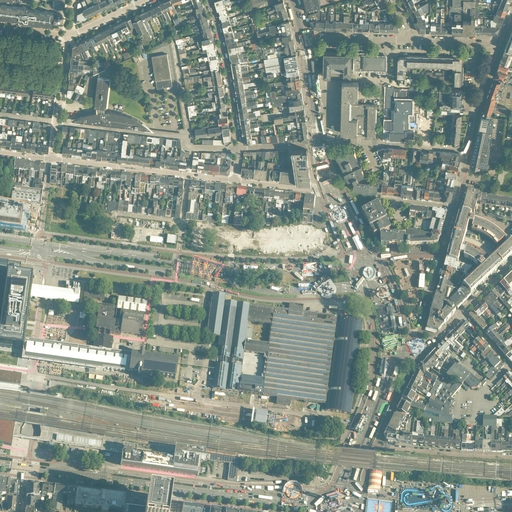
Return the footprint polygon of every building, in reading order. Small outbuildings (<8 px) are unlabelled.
[(20,20),(22,22),(27,23),(28,22),(32,22),(31,23),(38,24),(38,23),(42,24),(49,25),(49,24),(51,25),(52,20),(53,20),(56,20),(57,17),(56,17),(56,13),(52,13),(52,12),(47,11),(47,10),(44,10),(44,11),(40,10),(33,9),(29,9),(29,8),(26,8),(26,6),(22,5),(22,7),(17,6),(18,5),(17,5),(17,4),(14,0),(0,0),(0,17),(5,18),(9,18),(9,19),(16,20),(16,19),(20,19),(20,20)] [(87,7),(91,15),(97,12),(93,5),(92,5),(89,0),(85,0),(89,6),(87,7)] [(92,0),(95,4),(93,5),(97,12),(102,10),(96,0),(92,0)] [(96,0),(102,10),(107,8),(102,0),(101,1),(100,0),(96,0)] [(171,3),(170,0),(169,0),(165,2),(168,9),(171,8),(174,14),(177,12),(174,5),(173,3),(172,2),(171,3)] [(203,4),(201,0),(199,0),(193,2),(193,4),(185,7),(186,9),(188,9),(203,4)] [(224,3),(216,6),(218,11),(226,8),(232,6),(231,3),(236,2),(235,0),(234,0),(230,1),(224,3)] [(249,0),(251,7),(252,10),(275,3),(283,0),(249,0)] [(284,1),(283,0),(275,3),(275,4),(271,5),(272,7),(268,9),(269,11),(285,6),(284,1)] [(304,0),(305,1),(306,6),(307,7),(308,11),(307,12),(308,12),(319,9),(319,8),(318,4),(320,3),(319,0),(304,0)] [(371,10),(367,12),(369,13),(372,12),(374,11),(378,9),(380,8),(387,5),(386,4),(385,1),(385,0),(384,0),(383,0),(377,3),(377,4),(378,6),(377,6),(370,9),(371,10)] [(407,7),(409,11),(426,3),(424,0),(415,5),(414,3),(407,7)] [(475,6),(476,2),(475,0),(463,0),(463,7),(471,7),(474,7),(474,8),(475,8),(475,6)] [(84,1),(81,2),(84,9),(83,10),(86,17),(91,15),(87,7),(84,1)] [(425,32),(425,23),(426,17),(427,17),(427,16),(430,16),(431,1),(426,3),(409,11),(414,23),(418,31),(419,32),(422,32),(425,32)] [(165,2),(160,4),(168,21),(171,20),(166,10),(168,9),(165,2)] [(160,4),(155,7),(159,15),(160,14),(165,24),(169,23),(168,21),(160,4)] [(203,4),(188,9),(189,12),(196,9),(196,11),(197,12),(205,9),(203,4)] [(219,15),(220,16),(228,14),(228,13),(227,10),(233,8),(232,6),(226,8),(218,11),(219,15)] [(387,6),(384,8),(385,9),(386,12),(387,15),(389,20),(390,19),(392,22),(390,22),(390,31),(398,31),(399,29),(398,27),(395,22),(391,14),(389,9),(387,6)] [(155,7),(150,9),(157,24),(160,22),(157,16),(159,15),(155,7)] [(452,23),(452,32),(457,33),(458,13),(461,13),(461,7),(452,7),(452,10),(452,13),(452,16),(452,23)] [(505,16),(507,10),(499,7),(497,7),(493,7),(493,10),(497,10),(496,12),(505,16)] [(385,22),(385,31),(390,31),(390,22),(387,15),(386,12),(384,13),(383,10),(385,9),(384,8),(380,9),(381,12),(384,20),(385,22)] [(159,29),(158,27),(150,9),(145,11),(149,19),(150,18),(156,30),(159,29)] [(206,14),(205,9),(197,12),(197,14),(189,17),(189,20),(206,14)] [(76,22),(86,17),(83,10),(76,14),(75,21),(76,22)] [(141,13),(140,14),(142,17),(147,28),(150,36),(152,35),(151,32),(152,32),(150,27),(146,20),(149,19),(145,11),(141,13)] [(492,18),(502,22),(505,16),(496,12),(496,13),(495,13),(494,15),(485,15),(479,15),(479,11),(478,11),(475,11),(475,18),(480,18),(484,18),(485,18),(488,18),(491,18),(492,18)] [(228,14),(220,16),(221,21),(230,19),(229,16),(235,15),(234,12),(228,14)] [(200,21),(200,22),(208,20),(208,19),(206,14),(189,20),(185,21),(186,23),(192,22),(199,19),(200,21)] [(136,20),(133,21),(144,44),(152,40),(150,36),(147,28),(142,17),(136,20)] [(221,21),(223,27),(227,26),(226,25),(237,22),(235,17),(230,19),(221,21)] [(463,23),(463,33),(475,33),(475,21),(474,21),(474,17),(470,17),(470,21),(463,21),(463,23)] [(130,18),(126,21),(132,35),(133,37),(136,36),(134,33),(132,28),(134,27),(130,18)] [(480,25),(480,33),(491,34),(491,31),(491,30),(489,30),(487,29),(488,18),(485,18),(484,18),(480,18),(480,25)] [(498,33),(502,22),(492,18),(491,18),(488,18),(487,29),(489,30),(491,30),(491,31),(491,34),(496,34),(498,33)] [(201,24),(191,27),(191,30),(194,29),(210,25),(208,20),(200,22),(201,24)] [(126,21),(120,23),(124,30),(126,29),(127,32),(126,32),(128,37),(132,35),(126,21)] [(269,26),(270,31),(290,27),(289,21),(269,26)] [(227,26),(223,27),(224,32),(233,31),(233,30),(232,29),(231,25),(237,24),(237,22),(226,25),(227,26)] [(120,23),(115,26),(121,38),(123,41),(127,39),(124,34),(123,35),(122,31),(124,30),(120,23)] [(191,30),(189,31),(190,34),(198,31),(199,33),(202,33),(203,31),(203,32),(211,30),(210,25),(194,29),(191,30)] [(117,40),(121,38),(115,26),(111,28),(110,28),(113,35),(114,35),(117,40)] [(270,31),(258,33),(259,36),(260,39),(292,32),(290,27),(270,31)] [(110,28),(105,30),(114,48),(117,47),(111,36),(113,35),(110,28)] [(114,48),(105,30),(101,33),(102,36),(102,37),(104,40),(106,39),(111,50),(114,49),(114,48)] [(196,36),(197,39),(213,35),(211,30),(203,32),(204,34),(196,36)] [(101,33),(95,35),(101,47),(104,53),(107,52),(102,41),(103,41),(104,40),(102,37),(102,36),(101,33)] [(283,35),(276,36),(277,41),(293,38),(292,33),(283,35)] [(230,36),(225,37),(227,43),(237,41),(238,40),(237,38),(241,37),(243,36),(242,34),(230,37),(230,36)] [(95,35),(91,37),(97,51),(100,50),(99,48),(101,47),(95,35)] [(198,44),(214,40),(213,35),(197,39),(198,44)] [(97,51),(91,37),(86,39),(90,47),(90,46),(92,50),(93,49),(95,53),(97,51)] [(264,44),(261,44),(262,49),(270,47),(279,46),(294,43),(293,38),(277,41),(266,43),(266,45),(264,46),(264,44)] [(86,39),(81,42),(88,56),(91,55),(88,48),(89,47),(90,47),(86,39)] [(214,40),(198,44),(199,49),(207,47),(215,45),(214,40)] [(139,41),(135,41),(137,45),(138,47),(141,53),(145,50),(142,43),(140,44),(139,41)] [(88,56),(81,42),(76,44),(80,51),(82,51),(86,60),(89,59),(88,56)] [(279,47),(275,48),(275,51),(295,48),(294,43),(279,46),(279,47)] [(75,54),(80,51),(76,44),(73,46),(72,46),(71,56),(76,57),(76,56),(75,54)] [(237,46),(228,48),(228,49),(229,54),(241,51),(244,51),(244,48),(243,45),(237,47),(237,46)] [(295,48),(275,51),(276,57),(281,56),(280,55),(296,53),(295,48)] [(209,58),(209,59),(218,57),(216,51),(208,53),(208,55),(201,57),(198,58),(199,61),(201,61),(201,60),(209,58)] [(344,53),(345,53),(340,53),(324,52),(323,76),(331,77),(331,65),(344,66),(344,68),(343,68),(343,69),(344,69),(344,73),(351,73),(352,53),(344,53)] [(355,70),(363,70),(363,68),(364,68),(367,68),(367,69),(368,69),(368,68),(372,68),(372,69),(372,68),(376,69),(376,72),(384,73),(385,69),(385,56),(381,56),(380,56),(377,56),(376,56),(373,56),(373,55),(372,55),(372,56),(368,56),(368,55),(368,56),(364,56),(364,55),(364,54),(355,53),(355,70)] [(404,56),(404,57),(400,57),(398,59),(398,64),(396,64),(396,68),(406,68),(407,68),(407,65),(452,66),(452,69),(453,70),(453,83),(463,83),(463,66),(462,66),(462,61),(460,58),(457,58),(457,55),(453,55),(453,57),(407,55),(407,53),(403,53),(403,56),(404,56)] [(136,55),(132,57),(136,63),(140,61),(137,54),(136,55)] [(152,56),(156,80),(171,78),(167,54),(152,56)] [(268,58),(263,59),(264,63),(264,64),(297,59),(296,54),(281,56),(268,58)] [(71,57),(71,62),(90,65),(90,62),(80,61),(80,58),(76,58),(76,57),(71,56),(71,57)] [(206,62),(203,63),(203,66),(219,63),(218,57),(209,59),(205,60),(206,62)] [(297,59),(264,64),(265,67),(265,68),(265,69),(298,65),(297,59)] [(71,62),(70,70),(78,71),(79,69),(93,70),(93,75),(105,69),(104,66),(98,66),(94,65),(90,65),(71,62)] [(511,66),(509,66),(500,62),(497,68),(507,72),(511,72),(511,70),(511,66)] [(298,65),(265,69),(265,71),(266,73),(267,73),(274,72),(298,69),(298,68),(298,65)] [(497,68),(494,76),(495,76),(495,77),(501,79),(500,82),(505,84),(506,82),(507,82),(511,83),(511,77),(511,78),(510,78),(510,81),(508,80),(511,72),(507,72),(497,68)] [(78,71),(70,70),(69,78),(74,79),(75,75),(78,76),(78,75),(82,76),(83,72),(78,71)] [(212,75),(204,77),(204,80),(207,80),(208,86),(222,83),(220,73),(221,73),(221,72),(220,72),(212,74),(212,75)] [(201,75),(189,77),(184,78),(186,89),(196,87),(197,87),(196,81),(202,80),(201,75)] [(110,79),(98,77),(95,103),(94,107),(96,107),(96,108),(105,109),(105,108),(106,108),(110,79)] [(69,78),(68,86),(76,87),(77,84),(78,83),(74,83),(74,82),(75,82),(76,81),(76,79),(74,79),(69,78)] [(171,78),(156,80),(156,84),(157,88),(165,87),(172,86),(171,78)] [(282,81),(274,82),(275,87),(283,86),(284,89),(301,86),(300,78),(282,81)] [(493,79),(488,92),(511,95),(511,83),(507,82),(506,82),(505,84),(500,82),(493,79)] [(235,85),(236,90),(244,89),(244,88),(248,88),(248,86),(255,84),(255,82),(247,83),(235,85)] [(358,104),(351,104),(351,100),(353,100),(355,100),(356,100),(358,100),(358,82),(351,82),(342,82),(342,83),(341,83),(341,84),(341,85),(342,85),(342,86),(342,97),(341,133),(365,133),(365,137),(375,137),(376,105),(369,104),(358,104)] [(76,87),(72,97),(77,99),(79,100),(81,96),(82,94),(86,86),(85,85),(84,87),(82,87),(77,84),(76,87)] [(76,87),(68,86),(67,93),(67,95),(72,97),(76,87)] [(275,90),(269,91),(270,94),(270,96),(271,96),(291,93),(293,92),(302,91),(301,86),(284,89),(275,90)] [(385,138),(389,138),(389,139),(405,139),(405,137),(413,137),(413,129),(417,129),(417,123),(415,123),(415,121),(416,122),(416,112),(420,113),(420,104),(416,104),(416,99),(417,91),(408,91),(406,91),(400,90),(400,88),(394,88),(393,87),(388,87),(386,86),(386,115),(388,115),(388,120),(386,120),(385,128),(387,128),(387,130),(385,130),(385,137),(385,138)] [(463,90),(463,89),(450,89),(450,90),(449,90),(449,88),(440,88),(439,101),(441,102),(441,106),(440,106),(440,110),(451,110),(451,109),(451,106),(461,106),(462,106),(464,105),(464,102),(462,100),(462,97),(463,94),(462,94),(463,90)] [(302,97),(302,91),(293,92),(291,93),(271,96),(271,102),(302,97)] [(488,92),(487,96),(496,98),(497,98),(504,101),(511,101),(511,95),(488,92)] [(256,93),(254,93),(236,96),(237,101),(237,102),(245,101),(245,100),(245,98),(252,97),(253,98),(256,97),(256,93)] [(487,96),(483,111),(501,113),(505,114),(505,112),(506,112),(507,109),(506,108),(506,107),(496,105),(497,103),(495,102),(496,98),(487,96)] [(302,97),(271,102),(272,107),(279,106),(282,105),(288,104),(303,102),(302,97)] [(256,104),(238,107),(238,108),(239,110),(239,112),(247,111),(251,110),(250,108),(255,107),(256,107),(256,104)] [(288,113),(289,116),(274,118),(275,123),(290,121),(297,120),(306,119),(306,118),(305,118),(305,113),(304,112),(303,108),(304,108),(304,107),(295,109),(296,112),(288,113)] [(73,120),(80,121),(93,123),(95,122),(97,122),(97,123),(126,127),(126,126),(127,125),(130,127),(145,129),(151,130),(149,128),(148,127),(147,126),(144,124),(142,123),(141,122),(138,120),(135,118),(133,118),(131,117),(129,116),(127,115),(125,115),(123,114),(121,113),(119,113),(117,112),(114,112),(112,112),(110,112),(108,112),(105,111),(105,109),(96,108),(97,112),(94,112),(92,113),(90,113),(87,114),(85,115),(82,116),(79,117),(76,119),(74,119),(73,120)] [(450,121),(461,122),(461,115),(458,115),(456,115),(456,112),(451,111),(441,111),(441,114),(452,115),(452,118),(450,118),(450,121)] [(219,124),(222,123),(229,122),(227,116),(214,118),(209,119),(210,122),(217,120),(218,120),(219,123),(219,124)] [(481,116),(478,128),(488,130),(490,120),(490,117),(481,116)] [(290,124),(287,124),(288,130),(292,130),(298,129),(307,128),(306,119),(297,120),(290,121),(290,124)] [(491,138),(488,138),(489,130),(492,131),(493,120),(490,120),(488,130),(478,128),(471,166),(479,168),(480,165),(488,166),(489,157),(489,153),(491,138)] [(213,144),(225,144),(228,144),(232,142),(229,122),(222,123),(223,133),(224,140),(213,140),(213,144)] [(196,133),(194,133),(195,137),(194,137),(223,133),(222,123),(219,124),(219,123),(202,126),(202,128),(195,129),(196,133)] [(106,141),(105,147),(103,147),(101,159),(106,159),(108,145),(109,138),(110,132),(104,131),(104,137),(103,141),(106,141)] [(141,135),(128,134),(127,142),(140,143),(141,135)] [(459,142),(460,135),(449,135),(449,137),(450,137),(450,141),(447,141),(447,144),(452,144),(453,142),(459,142)] [(391,155),(392,147),(387,147),(387,148),(384,148),(377,150),(377,151),(383,163),(388,162),(387,160),(390,160),(391,155)] [(137,155),(133,154),(133,156),(132,156),(131,162),(139,163),(140,149),(138,148),(137,155)] [(352,148),(350,149),(342,152),(337,155),(344,169),(359,161),(352,148)] [(282,156),(281,168),(279,180),(290,181),(297,182),(298,182),(311,184),(307,153),(305,153),(304,153),(304,151),(306,152),(306,151),(306,149),(305,149),(301,149),(293,150),(292,150),(291,152),(292,152),(293,156),(295,170),(291,170),(284,169),(286,154),(282,153),(282,156)] [(421,152),(421,150),(417,150),(417,155),(416,160),(420,160),(419,161),(428,162),(428,160),(429,153),(428,153),(426,153),(426,152),(423,152),(421,152)] [(249,167),(248,176),(254,177),(255,165),(256,151),(253,152),(251,165),(249,164),(249,167)] [(267,166),(266,179),(272,179),(273,167),(275,155),(274,155),(274,151),(269,151),(268,158),(273,158),(273,162),(268,161),(267,166)] [(461,153),(435,151),(435,155),(440,155),(444,156),(460,159),(461,154),(461,153)] [(198,161),(197,170),(204,171),(205,162),(205,160),(205,159),(205,157),(206,152),(202,152),(201,158),(202,159),(202,162),(198,161)] [(443,160),(459,164),(460,159),(444,156),(440,155),(435,155),(439,156),(441,156),(440,160),(443,160)] [(254,177),(260,178),(262,160),(259,160),(259,165),(255,165),(254,177)] [(436,164),(435,167),(437,168),(441,169),(446,170),(457,172),(458,169),(458,168),(459,167),(458,166),(459,164),(443,160),(442,165),(436,164)] [(353,176),(354,179),(358,176),(364,173),(359,161),(344,169),(349,178),(353,176)] [(242,176),(248,176),(249,167),(244,166),(245,162),(242,162),(241,174),(242,176)] [(50,180),(50,183),(56,184),(56,181),(57,177),(57,174),(58,166),(52,165),(51,177),(54,177),(54,180),(50,180)] [(66,178),(65,187),(69,187),(69,183),(68,183),(69,179),(69,175),(73,176),(74,176),(75,168),(67,167),(66,178)] [(279,180),(281,168),(273,167),(272,179),(279,180)] [(407,185),(406,195),(411,196),(413,182),(413,179),(414,175),(408,175),(408,181),(407,185)] [(358,176),(354,179),(353,187),(362,188),(377,190),(378,182),(362,180),(361,179),(359,178),(358,176)] [(445,181),(443,189),(448,190),(452,191),(455,178),(445,176),(445,178),(445,181)] [(388,185),(387,193),(393,194),(395,179),(392,179),(391,185),(388,185)] [(395,179),(393,194),(400,195),(402,180),(395,179)] [(33,186),(33,189),(35,189),(43,190),(43,187),(41,186),(41,183),(38,182),(33,182),(33,186)] [(190,182),(190,183),(186,220),(187,220),(198,221),(199,220),(197,219),(199,208),(198,208),(199,204),(195,204),(195,201),(196,197),(197,197),(197,195),(200,196),(201,191),(202,183),(190,182)] [(411,196),(423,197),(424,188),(415,187),(415,182),(413,182),(411,196)] [(12,198),(12,201),(41,205),(43,191),(15,187),(15,193),(13,193),(12,198)] [(244,204),(246,188),(238,187),(236,199),(243,200),(242,204),(244,204)] [(253,202),(254,197),(255,189),(246,188),(244,204),(247,204),(248,201),(253,202)] [(450,200),(452,191),(448,190),(443,189),(442,199),(449,200),(450,200)] [(492,197),(485,196),(479,195),(479,194),(476,193),(477,192),(465,190),(460,211),(461,211),(472,214),(474,214),(475,209),(474,209),(477,198),(478,198),(477,202),(480,203),(480,204),(484,205),(489,205),(489,208),(490,208),(492,197)] [(288,205),(287,211),(291,212),(292,205),(294,204),(294,202),(295,194),(289,193),(288,205)] [(301,195),(299,209),(302,209),(302,203),(304,203),(302,223),(312,224),(315,196),(312,196),(311,196),(310,196),(309,196),(306,195),(301,195)] [(148,215),(156,216),(157,211),(158,203),(153,202),(152,210),(148,210),(148,215)] [(378,204),(367,210),(363,212),(370,225),(384,217),(383,216),(384,215),(383,216),(378,204)] [(0,226),(23,230),(25,217),(28,217),(29,214),(25,214),(26,210),(23,209),(19,209),(5,207),(1,206),(0,206),(0,226)] [(416,208),(416,213),(422,214),(422,219),(427,220),(428,210),(427,210),(416,208)] [(433,210),(433,215),(434,215),(433,220),(433,221),(436,221),(444,223),(447,214),(447,213),(446,212),(445,212),(433,210)] [(498,246),(503,241),(505,239),(506,238),(506,237),(504,236),(501,233),(499,231),(497,230),(497,229),(494,228),(492,226),(489,225),(487,223),(486,223),(484,222),(481,221),(478,220),(475,219),(470,218),(470,217),(470,215),(471,216),(472,214),(461,211),(460,214),(459,214),(454,232),(446,259),(456,262),(463,264),(464,264),(469,266),(474,250),(472,250),(473,248),(474,249),(474,248),(472,247),(470,246),(467,246),(466,250),(462,249),(468,225),(467,225),(468,223),(469,223),(473,225),(472,230),(473,231),(476,232),(478,232),(481,234),(483,235),(483,234),(482,234),(482,232),(487,234),(485,236),(487,237),(490,239),(494,242),(495,243),(494,242),(495,241),(499,244),(497,246),(498,246)] [(233,221),(233,225),(242,226),(243,217),(235,216),(235,221),(233,221)] [(379,233),(381,236),(385,233),(391,230),(384,217),(370,225),(375,235),(379,233)] [(441,234),(444,223),(436,221),(433,221),(433,220),(432,220),(430,231),(441,234)] [(186,222),(182,248),(200,250),(201,238),(201,236),(203,224),(186,222)] [(321,228),(300,231),(302,243),(304,255),(307,255),(325,254),(324,247),(326,246),(326,234),(322,235),(321,228)] [(407,235),(406,245),(422,244),(426,244),(428,234),(426,234),(408,231),(408,232),(407,235)] [(387,235),(386,235),(385,233),(381,236),(381,245),(405,244),(405,235),(406,235),(406,234),(387,235)] [(429,234),(428,234),(426,244),(436,244),(438,243),(439,238),(433,236),(428,235),(429,234)] [(175,246),(177,237),(168,236),(168,240),(167,245),(175,246)] [(201,238),(200,250),(246,253),(246,254),(254,254),(261,255),(261,253),(284,254),(304,255),(302,243),(301,243),(201,238)] [(507,243),(506,244),(485,264),(482,260),(486,257),(484,255),(482,253),(481,252),(480,253),(481,253),(480,255),(476,252),(478,250),(477,250),(476,252),(474,250),(469,266),(471,266),(472,267),(465,274),(462,278),(459,281),(464,287),(472,295),(472,294),(471,293),(511,254),(511,241),(511,240),(510,241),(507,244),(507,243)] [(456,262),(446,259),(444,268),(452,270),(456,271),(457,269),(461,270),(462,267),(465,267),(463,273),(465,274),(472,267),(471,266),(469,266),(464,264),(463,264),(462,266),(455,264),(456,262)] [(0,345),(22,348),(23,348),(25,339),(25,336),(26,335),(25,335),(26,330),(26,325),(27,325),(27,324),(26,324),(27,324),(27,321),(27,320),(28,320),(28,319),(27,319),(29,309),(29,308),(29,304),(29,303),(30,298),(31,298),(35,298),(35,299),(36,299),(36,298),(37,299),(39,287),(32,286),(33,275),(19,274),(21,264),(21,263),(0,260),(0,345)] [(42,270),(43,264),(26,261),(25,267),(42,270)] [(444,268),(443,272),(459,276),(460,273),(453,272),(452,272),(452,270),(444,268)] [(459,276),(443,272),(442,276),(459,281),(462,278),(459,276)] [(459,281),(442,276),(437,293),(436,294),(452,307),(454,305),(457,309),(472,295),(464,287),(459,281)] [(511,292),(504,282),(500,286),(511,299),(506,303),(510,307),(511,304),(511,292)] [(66,287),(67,287),(68,287),(67,291),(58,290),(51,289),(50,300),(56,301),(57,301),(73,303),(77,304),(78,305),(78,304),(81,285),(68,283),(66,283),(66,287)] [(495,290),(505,302),(506,303),(511,299),(500,286),(495,290)] [(48,300),(49,300),(50,300),(51,289),(50,288),(46,288),(42,287),(39,287),(37,299),(41,299),(43,299),(44,300),(48,300)] [(83,299),(104,301),(105,292),(100,291),(98,291),(85,289),(83,299)] [(495,290),(492,293),(498,299),(499,298),(500,299),(500,300),(503,303),(505,302),(495,290)] [(492,293),(489,296),(499,307),(502,305),(497,300),(498,299),(492,293)] [(213,297),(213,300),(212,300),(208,327),(208,330),(207,336),(209,336),(216,337),(220,337),(220,339),(219,348),(218,353),(218,354),(217,358),(218,358),(218,357),(243,360),(242,361),(243,361),(243,360),(244,351),(245,352),(268,354),(269,355),(268,358),(268,360),(266,379),(241,375),(242,366),(217,363),(216,370),(215,377),(214,383),(214,386),(213,388),(213,389),(215,389),(225,391),(227,391),(237,392),(239,393),(242,393),(264,396),(265,396),(276,398),(278,398),(278,399),(277,403),(277,404),(278,404),(286,405),(289,406),(290,406),(291,400),(305,402),(304,403),(306,403),(307,402),(308,402),(327,405),(326,405),(327,405),(326,410),(326,411),(328,411),(331,412),(332,412),(333,412),(343,413),(343,414),(344,414),(349,414),(351,415),(351,414),(351,413),(351,409),(357,367),(358,357),(359,351),(360,342),(362,331),(362,328),(363,322),(363,321),(355,320),(353,319),(334,317),(332,317),(331,316),(318,315),(318,314),(316,313),(316,314),(303,313),(304,306),(297,305),(290,304),(289,311),(281,310),(278,309),(249,305),(249,304),(249,305),(246,305),(245,305),(243,305),(238,304),(235,303),(231,303),(229,303),(225,302),(225,300),(226,296),(214,294),(213,297)] [(436,294),(430,315),(437,318),(445,324),(456,311),(452,307),(436,294)] [(489,296),(486,299),(492,305),(497,311),(500,308),(499,307),(489,296)] [(121,333),(141,336),(144,313),(145,313),(146,313),(145,313),(147,302),(146,301),(144,301),(140,301),(140,300),(139,300),(135,300),(135,299),(134,299),(134,300),(131,299),(128,299),(125,299),(125,298),(124,298),(119,298),(118,297),(117,307),(100,304),(99,306),(99,307),(96,332),(98,332),(98,333),(100,333),(100,332),(104,333),(103,334),(105,334),(105,333),(109,333),(109,334),(110,335),(111,334),(113,334),(120,335),(121,333)] [(486,299),(483,301),(489,308),(493,311),(492,311),(496,315),(498,318),(500,320),(506,315),(500,308),(497,311),(492,305),(486,299)] [(65,315),(55,313),(57,302),(51,301),(50,304),(49,304),(48,311),(49,312),(48,317),(53,317),(53,320),(58,321),(58,324),(64,324),(65,319),(64,319),(65,315)] [(483,302),(479,305),(490,317),(492,319),(496,315),(492,311),(490,313),(487,310),(488,308),(486,306),(483,302)] [(503,304),(509,312),(511,315),(511,309),(510,307),(506,303),(505,302),(503,303),(503,304)] [(483,313),(488,319),(490,317),(479,305),(476,308),(482,315),(483,313)] [(476,308),(473,311),(483,323),(484,323),(489,329),(491,327),(485,321),(480,316),(482,315),(476,308)] [(483,323),(473,311),(469,315),(485,333),(489,329),(484,323),(483,323)] [(88,321),(89,313),(81,313),(80,325),(83,325),(83,321),(88,321)] [(427,328),(438,331),(445,324),(437,318),(430,315),(427,328)] [(467,325),(464,322),(463,322),(460,324),(464,329),(466,331),(470,335),(471,336),(475,340),(478,337),(467,325)] [(497,323),(485,334),(489,338),(495,332),(494,331),(496,329),(497,329),(500,326),(497,323)] [(464,329),(460,324),(456,328),(462,334),(464,333),(468,337),(469,336),(470,335),(466,331),(464,329)] [(495,332),(489,338),(493,342),(505,331),(507,329),(505,327),(497,334),(495,332)] [(456,328),(453,331),(459,338),(464,343),(465,342),(464,341),(465,340),(461,336),(462,334),(456,328)] [(453,331),(449,335),(456,341),(457,340),(462,345),(463,344),(464,343),(459,338),(453,331)] [(507,333),(505,331),(493,342),(496,346),(503,340),(502,339),(501,338),(507,333)] [(40,359),(40,360),(49,361),(63,363),(91,367),(92,367),(95,367),(104,369),(104,368),(107,369),(107,370),(108,370),(108,369),(120,371),(121,371),(128,372),(129,372),(130,372),(132,372),(132,373),(133,373),(133,372),(137,373),(137,376),(140,377),(141,373),(174,378),(174,379),(175,379),(175,376),(177,367),(177,360),(176,360),(143,356),(144,353),(140,352),(139,355),(138,355),(134,354),(120,353),(119,352),(116,352),(115,352),(115,351),(114,351),(114,352),(113,352),(111,352),(112,347),(111,347),(112,345),(112,344),(113,343),(112,342),(113,339),(113,338),(105,337),(103,337),(96,336),(95,335),(94,340),(94,341),(93,349),(90,349),(90,348),(89,348),(89,349),(86,348),(85,348),(82,348),(82,347),(81,347),(77,347),(73,346),(72,346),(69,346),(69,345),(68,345),(68,346),(65,345),(65,344),(64,344),(64,345),(61,345),(61,344),(60,344),(57,344),(57,343),(56,343),(56,344),(52,343),(53,343),(52,343),(48,343),(48,342),(47,343),(44,342),(43,342),(44,343),(41,359),(40,359)] [(447,338),(446,339),(457,348),(459,350),(460,351),(462,349),(463,348),(460,345),(456,341),(449,335),(447,338)] [(510,336),(504,341),(503,340),(496,346),(499,349),(510,340),(511,338),(510,336)] [(471,351),(471,350),(476,346),(476,347),(482,342),(479,338),(473,344),(474,345),(469,349),(471,351)] [(22,358),(21,359),(22,359),(22,357),(24,357),(24,358),(25,358),(25,357),(28,358),(29,358),(30,358),(29,358),(31,341),(32,341),(32,340),(31,340),(27,340),(28,339),(27,339),(27,340),(25,340),(25,339),(23,348),(23,351),(22,351),(22,352),(22,353),(22,357),(21,358),(22,358)] [(457,348),(446,339),(443,342),(449,348),(451,346),(457,352),(459,350),(457,348)] [(511,342),(510,340),(499,349),(502,353),(511,344),(511,342)] [(43,342),(42,342),(38,341),(35,341),(33,341),(32,341),(31,341),(29,358),(30,358),(33,359),(39,359),(40,360),(40,359),(41,359),(44,343),(43,342)] [(443,342),(439,346),(450,356),(454,360),(455,359),(457,357),(453,352),(452,353),(448,349),(449,348),(443,342)] [(479,350),(485,345),(483,343),(482,342),(476,347),(476,346),(471,350),(471,351),(470,352),(473,355),(475,354),(473,352),(478,349),(479,350)] [(506,357),(511,351),(511,350),(510,349),(511,347),(511,344),(502,353),(506,357)] [(478,355),(476,356),(478,358),(481,355),(488,349),(485,345),(479,350),(480,352),(477,354),(478,355)] [(436,349),(442,355),(445,357),(447,358),(448,359),(452,365),(454,367),(455,365),(458,367),(460,363),(455,359),(454,360),(450,356),(439,346),(438,347),(436,349)] [(436,349),(435,350),(433,353),(432,353),(439,359),(444,363),(446,359),(447,358),(445,357),(442,355),(436,349)] [(485,359),(491,352),(488,349),(481,355),(484,359),(485,359)] [(487,360),(481,365),(483,367),(494,356),(491,352),(485,359),(487,360)] [(432,353),(429,357),(436,363),(438,365),(441,367),(442,365),(444,363),(439,359),(432,353)] [(498,359),(494,356),(483,367),(485,369),(490,364),(491,365),(498,359)] [(429,357),(426,360),(432,366),(434,367),(435,368),(438,365),(436,363),(429,357)] [(501,362),(498,359),(491,365),(493,366),(487,371),(486,372),(488,374),(490,372),(492,370),(494,368),(501,362)] [(426,360),(422,364),(429,370),(430,368),(433,370),(438,374),(441,376),(443,373),(440,371),(435,368),(434,367),(432,366),(426,360)] [(501,362),(494,368),(498,372),(504,366),(501,362)] [(464,371),(467,367),(460,363),(458,367),(464,371)] [(416,370),(424,375),(436,382),(446,387),(450,390),(454,386),(444,380),(444,381),(434,375),(433,377),(426,372),(429,370),(422,364),(416,370)] [(454,367),(452,369),(449,372),(446,376),(457,382),(462,386),(464,383),(471,375),(464,371),(458,367),(455,365),(454,367)] [(467,367),(464,371),(471,375),(473,377),(476,373),(467,367)] [(412,379),(421,383),(424,375),(416,370),(412,379)] [(0,383),(20,386),(21,380),(21,375),(0,372),(0,383)] [(509,373),(497,384),(497,385),(498,386),(505,380),(506,382),(511,376),(511,375),(510,373),(509,373)] [(477,381),(473,377),(471,375),(464,383),(472,389),(477,389),(481,384),(477,381)] [(509,386),(511,383),(511,376),(506,382),(500,388),(499,388),(500,390),(507,384),(509,386)] [(421,383),(412,379),(410,383),(421,389),(422,387),(426,389),(425,391),(428,393),(431,388),(428,387),(422,384),(421,383)] [(434,401),(430,399),(426,408),(415,404),(413,404),(412,403),(403,399),(401,401),(411,406),(410,407),(424,412),(422,417),(432,420),(432,422),(440,423),(451,423),(452,424),(452,422),(453,415),(449,415),(450,407),(455,400),(454,400),(451,398),(462,386),(457,382),(454,386),(450,390),(446,387),(438,397),(437,397),(434,401)] [(432,389),(430,393),(433,395),(437,397),(438,397),(446,387),(436,382),(433,386),(433,387),(433,388),(432,389)] [(410,383),(408,388),(416,392),(419,393),(420,392),(423,393),(427,395),(428,393),(425,391),(424,391),(421,389),(410,383)] [(505,396),(501,400),(502,402),(505,399),(505,400),(511,393),(511,389),(508,394),(505,396)] [(407,390),(403,399),(412,403),(413,404),(415,404),(417,401),(419,396),(415,394),(407,390)] [(411,406),(401,401),(395,415),(413,415),(413,413),(407,413),(410,407),(411,406)] [(413,415),(395,415),(392,419),(397,421),(403,423),(407,424),(408,421),(410,422),(413,415)] [(496,430),(496,427),(496,420),(497,420),(497,416),(493,416),(483,416),(483,422),(483,426),(483,427),(491,427),(491,430),(494,430),(496,430)] [(397,421),(392,419),(390,424),(400,428),(406,429),(407,424),(403,423),(397,421)] [(411,444),(412,444),(413,444),(413,445),(415,445),(415,444),(418,444),(420,428),(420,422),(417,422),(416,433),(413,433),(412,435),(412,440),(411,444)] [(400,428),(390,424),(388,429),(397,433),(405,434),(406,433),(406,429),(400,428)] [(0,443),(11,447),(12,440),(14,428),(10,427),(9,427),(8,427),(4,426),(0,425),(0,443)] [(431,429),(429,446),(432,446),(432,447),(434,447),(435,446),(438,446),(438,438),(436,438),(434,438),(435,429),(435,427),(432,427),(431,429)] [(397,433),(388,429),(386,433),(390,435),(389,435),(394,438),(412,440),(412,435),(409,435),(405,434),(397,433)] [(390,435),(386,433),(384,436),(387,442),(406,444),(411,445),(411,444),(412,440),(394,438),(389,435),(390,435)] [(466,451),(470,451),(475,451),(475,443),(470,443),(471,435),(467,435),(466,451)] [(483,441),(482,451),(491,452),(491,436),(486,436),(486,441),(483,441)] [(483,438),(476,438),(475,443),(475,451),(482,451),(483,441),(483,438)] [(116,450),(123,451),(122,454),(122,453),(122,454),(122,455),(121,460),(120,466),(121,466),(198,477),(198,476),(200,460),(204,460),(219,462),(220,456),(217,455),(201,453),(175,449),(175,450),(174,454),(137,449),(137,448),(123,447),(123,444),(117,443),(116,450)] [(229,464),(229,469),(238,470),(238,467),(239,460),(239,458),(230,457),(229,464)] [(10,489),(11,489),(11,495),(16,495),(17,481),(11,480),(10,485),(10,487),(10,488),(9,488),(9,489),(10,489)] [(28,482),(27,496),(41,497),(43,484),(28,482)] [(63,496),(68,497),(69,488),(55,486),(53,500),(52,508),(52,511),(59,511),(59,510),(61,510),(63,496)] [(68,497),(66,505),(69,505),(70,504),(75,505),(77,489),(76,489),(75,488),(74,488),(73,489),(69,488),(68,497)] [(100,496),(100,493),(77,489),(75,505),(74,507),(81,508),(81,510),(82,510),(82,508),(91,509),(98,509),(99,503),(104,503),(105,497),(100,496)] [(98,509),(97,511),(116,511),(119,511),(123,511),(124,511),(126,497),(125,497),(125,496),(121,495),(119,495),(101,493),(100,493),(100,496),(105,497),(104,503),(99,503),(98,509)] [(1,496),(1,498),(1,503),(6,502),(9,503),(9,504),(15,504),(16,497),(5,496),(1,496)] [(41,505),(41,501),(41,497),(27,496),(26,508),(44,510),(47,510),(48,505),(41,505)] [(124,511),(143,511),(146,499),(145,499),(145,500),(140,499),(126,497),(126,496),(125,496),(125,497),(126,497),(124,511)] [(143,511),(167,511),(169,502),(161,501),(155,500),(146,499),(143,511)] [(13,511),(14,511),(15,510),(15,504),(9,504),(9,503),(6,502),(1,503),(1,504),(5,504),(5,507),(2,507),(2,511),(13,511)]
